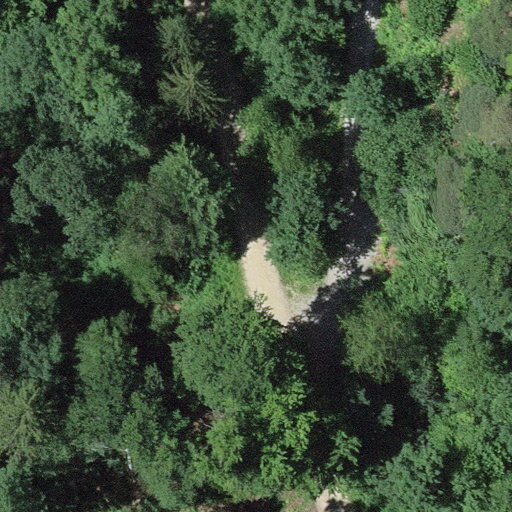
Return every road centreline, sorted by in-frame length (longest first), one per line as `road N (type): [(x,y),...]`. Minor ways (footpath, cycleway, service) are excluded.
road 1 (track): [(363,0),(350,259),(282,421)]
road 2 (track): [(199,0),(241,203),(245,295),(282,421)]
road 3 (track): [(34,0),(13,269),(0,333)]
